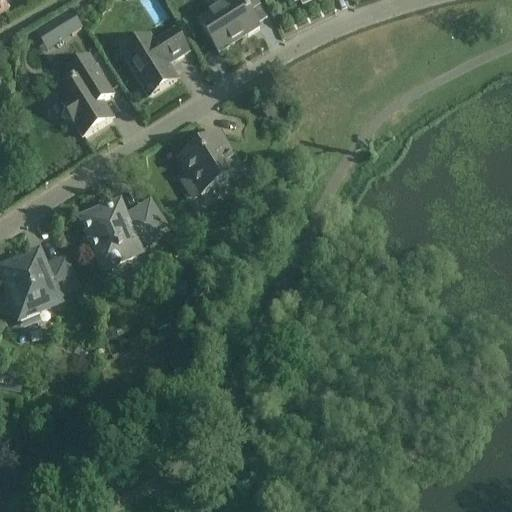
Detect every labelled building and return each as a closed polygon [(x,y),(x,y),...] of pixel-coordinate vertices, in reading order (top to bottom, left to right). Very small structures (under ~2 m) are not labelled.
[(249,15),(259,9),(253,0),(231,0),(234,3),(199,25),(219,57),(260,32),(249,15)] [(293,0),(296,6),(301,4),(303,8),(317,2),(316,0),(293,0)] [(127,35),(134,45),(146,36),(139,27),(127,35)] [(175,64),(188,56),(175,34),(154,46),(150,39),(122,56),(149,101),(177,83),(166,66),(173,62),(175,64)] [(102,107),(114,99),(90,60),(65,75),(72,87),(57,97),(66,112),(64,123),(75,126),(84,141),(112,124),(106,113),(100,112),(102,107)] [(220,137),(209,144),(179,162),(201,198),(216,189),(220,192),(228,187),(227,182),(242,173),(220,137)] [(138,258),(136,254),(165,235),(148,208),(128,221),(116,226),(111,212),(80,225),(101,274),(138,258)] [(38,265),(29,269),(7,259),(7,261),(8,261),(3,274),(0,275),(0,280),(6,294),(0,308),(0,312),(16,319),(19,326),(20,326),(17,318),(34,311),(36,316),(57,307),(56,306),(55,307),(53,302),(77,293),(64,262),(41,272),(38,265)]
